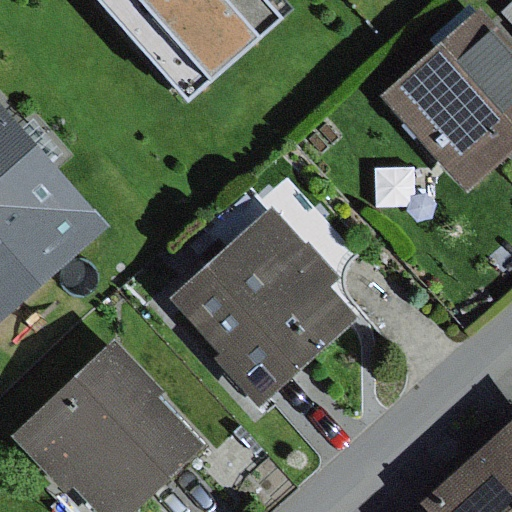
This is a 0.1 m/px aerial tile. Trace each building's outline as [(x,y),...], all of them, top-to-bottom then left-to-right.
[(86,0),(184,110),(270,34),(240,0),(86,0)] [(511,58),(477,18),(378,103),(463,201),(511,158),(511,58)] [(0,325),(98,237),(0,129),(0,325)] [(263,212),(163,307),(214,361),(207,367),(254,417),(352,324),(323,294),(333,285),(263,212)] [(162,398),(111,347),(15,444),(83,511),(137,511),(199,451),(153,406),(162,398)] [(511,424),(472,459),(511,504),(511,424)] [(511,511),(511,504),(472,459),(416,509),(418,511),(511,511)]
